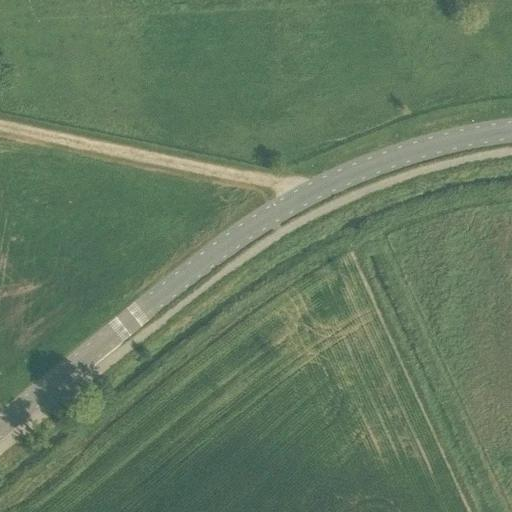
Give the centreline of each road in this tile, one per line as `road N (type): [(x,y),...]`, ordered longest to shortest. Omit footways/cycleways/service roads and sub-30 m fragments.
road 1 (tertiary): [(511,133),(392,160),(317,191),(248,232),(0,430)]
road 2 (track): [(317,191),(0,127)]
